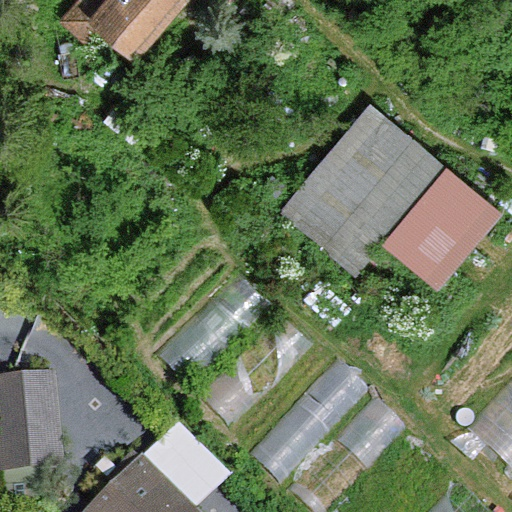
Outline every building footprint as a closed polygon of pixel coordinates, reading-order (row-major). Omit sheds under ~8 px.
[(95,0),(89,7),(133,45),(171,0),(95,0)] [(372,107),(283,213),(356,274),(445,168),(372,107)] [(448,170),(385,246),(439,290),(502,214),(448,170)] [(511,459),(511,375),(470,417),(511,459)] [(0,382),(0,456),(2,477),(61,472),(54,378),(0,382)] [(266,453),(290,466),(328,393),(304,381),(266,453)] [(102,511),(185,511),(143,471),(102,511)]
